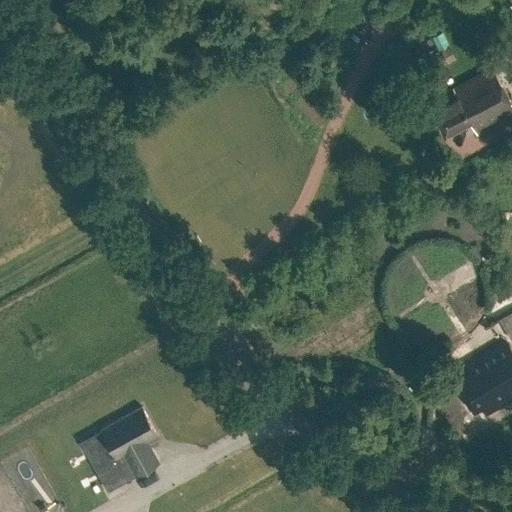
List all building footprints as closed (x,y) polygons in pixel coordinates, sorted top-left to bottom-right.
[(511,23),(500,29),(511,55),(511,23)] [(511,114),(511,104),(493,67),(453,86),(454,90),(429,103),(444,134),(470,121),(476,133),(511,114)] [(511,309),(497,318),(509,338),(511,336),(511,309)] [(471,411),(481,405),(485,412),(511,396),(511,350),(506,339),(481,354),(482,356),(467,366),(470,371),(453,381),(471,411)] [(100,427),(82,436),(109,486),(157,460),(145,439),(157,433),(141,404),(99,427),(100,427)]
